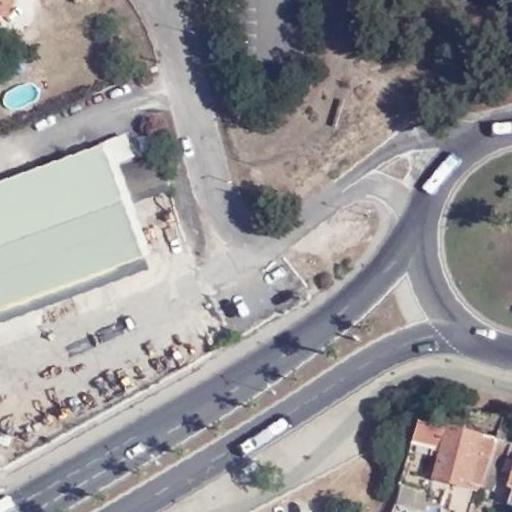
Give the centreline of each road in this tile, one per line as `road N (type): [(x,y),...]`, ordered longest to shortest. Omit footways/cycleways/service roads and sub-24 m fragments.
road 1 (primary): [(417,232),(358,300),(237,383),(19,511)]
road 2 (primary): [(124,511),(402,343),(454,325)]
road 3 (unclassified): [(348,183),(289,228),(241,222),(207,200),(167,31),(149,0)]
road 4 (unknown): [(250,223),(237,251),(193,279),(0,365)]
road 5 (unclassified): [(475,138),(408,142),(348,183)]
